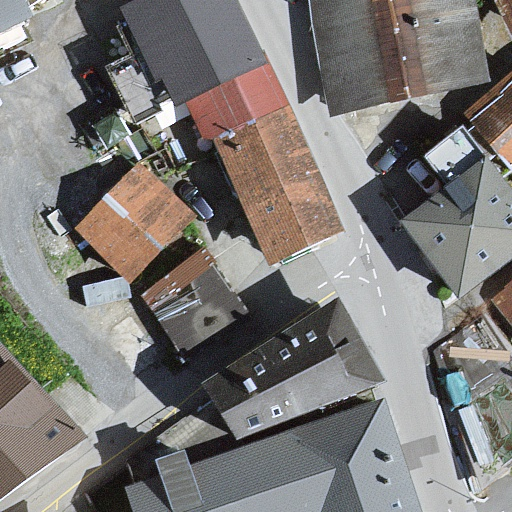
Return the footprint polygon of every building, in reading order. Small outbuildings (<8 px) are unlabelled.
[(0,0),(0,40),(72,0),(0,0)] [(235,0),(185,0),(115,34),(135,77),(113,84),(142,134),(193,117),(246,221),(274,279),(350,242),(235,0)] [(308,0),(336,124),(500,96),(484,0),(308,0)] [(511,0),(494,0),(511,36),(511,0)] [(511,84),(500,96),(465,121),(511,166),(511,84)] [(137,159),(72,227),(135,285),(142,281),(192,247),(174,228),(195,214),(137,159)] [(511,198),(486,163),(408,221),(460,290),(511,251),(511,198)] [(201,241),(192,247),(142,281),(183,356),(246,313),(201,241)] [(511,293),(495,308),(511,329),(511,293)] [(242,454),(388,390),(344,311),(207,397),(215,410),(167,438),(180,459),(237,441),(242,454)] [(511,364),(483,323),(429,364),(472,427),(511,395),(511,364)] [(0,345),(0,487),(70,427),(0,345)] [(158,482),(130,497),(134,511),(421,511),(386,408),(242,454),(237,441),(180,459),(156,467),(158,482)]
